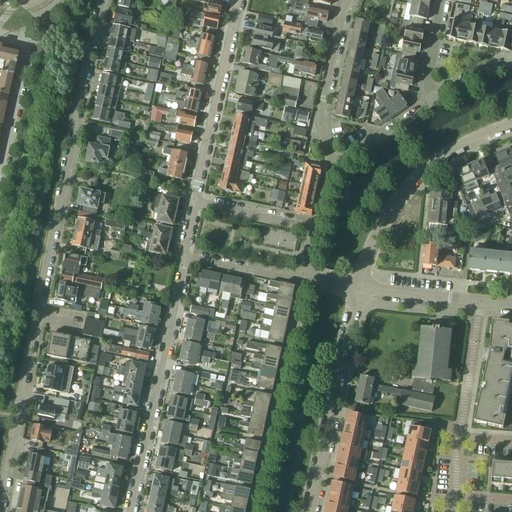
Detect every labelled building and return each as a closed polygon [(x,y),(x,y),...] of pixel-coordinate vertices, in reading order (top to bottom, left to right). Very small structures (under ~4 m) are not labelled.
[(129,9),(130,0),(119,0),(118,7),(129,9)] [(222,7),(223,3),(210,0),(195,0),(195,2),(205,4),(204,12),(219,16),(220,13),(221,13),(223,7),(222,7)] [(428,9),(430,0),(407,0),(407,5),(410,5),(412,6),(428,9)] [(295,3),(293,10),(307,13),(306,21),(304,26),(316,29),(318,24),(318,20),(326,22),(329,12),(309,7),(297,4),(295,3)] [(409,21),(409,22),(422,25),(423,20),(426,20),(428,9),(412,6),(409,16),(410,17),(409,21)] [(135,27),(137,15),(117,10),(114,22),(135,27)] [(218,23),(219,18),(191,12),(189,19),(204,22),(203,27),(217,30),(217,29),(218,28),(219,24),(218,23)] [(273,18),(259,15),(257,23),(271,26),(273,18)] [(367,35),(370,23),(356,20),(354,32),(367,35)] [(456,40),(460,23),(449,21),(445,37),(456,40)] [(405,28),(403,38),(421,42),(424,31),(421,31),(422,25),(409,22),(409,23),(408,28),(405,28)] [(320,44),(323,33),(301,28),(301,26),(284,23),(282,32),(299,36),(300,33),(306,35),(305,40),(320,44)] [(467,42),(470,25),(460,23),(456,40),(467,42)] [(477,44),(481,28),(470,25),(467,42),(477,44)] [(136,31),(130,30),(113,26),(111,38),(128,42),(129,36),(135,37),(136,31)] [(252,43),(251,45),(252,46),(252,47),(265,51),(277,53),(281,39),(275,37),(276,31),(257,26),(253,42),(252,43)] [(488,47),(491,30),(481,28),(477,44),(488,47)] [(498,49),(502,32),(491,30),(488,47),(498,49)] [(365,47),(367,35),(354,32),(351,44),(365,47)] [(509,51),(511,38),(511,34),(502,32),(498,49),(509,51)] [(156,48),(164,49),(167,36),(158,34),(156,41),(158,41),(156,48)] [(214,43),(215,40),(214,39),(214,38),(201,35),(200,40),(190,38),(189,42),(212,48),(213,44),(214,43)] [(130,42),(128,42),(111,38),(108,49),(127,53),(128,53),(130,42)] [(402,49),(401,55),(415,58),(416,52),(419,53),(421,42),(403,38),(401,49),(402,49)] [(211,52),(212,48),(189,42),(187,48),(198,50),(197,56),(209,58),(211,57),(212,54),(211,52)] [(178,54),(180,47),(167,44),(165,51),(178,54)] [(362,59),(365,47),(351,44),(348,56),(362,59)] [(12,75),(18,50),(0,45),(0,71),(12,75)] [(126,58),(127,53),(108,49),(106,59),(120,62),(122,57),(126,58)] [(162,58),(163,51),(155,50),(154,56),(162,58)] [(258,65),(261,53),(246,50),(243,63),(253,66),(253,69),(269,73),(270,68),(258,65)] [(176,63),(178,54),(165,51),(163,60),(176,63)] [(396,54),(392,71),(414,75),(416,64),(413,64),(415,58),(401,55),(396,54)] [(359,71),(362,59),(348,56),(346,68),(359,71)] [(278,57),(277,62),(295,66),(293,75),(306,78),(306,75),(314,77),(317,66),(314,65),(316,60),(301,57),(300,62),(293,60),(278,57)] [(124,76),(126,64),(120,62),(106,59),(103,71),(124,76)] [(159,69),(160,62),(153,61),(152,68),(159,69)] [(208,70),(209,67),(208,66),(208,65),(195,62),(194,67),(183,65),(182,70),(205,75),(206,71),(208,70)] [(357,83),(359,71),(346,68),(343,80),(357,83)] [(156,83),(158,72),(148,70),(146,81),(156,83)] [(204,80),(205,75),(182,70),(181,75),(192,78),(190,83),(203,86),(203,85),(205,84),(205,81),(204,80)] [(0,71),(0,94),(7,96),(12,75),(0,71)] [(255,97),(260,76),(241,71),(239,80),(242,81),(239,94),(255,97)] [(392,71),(389,87),(397,89),(407,91),(409,85),(412,86),(414,75),(392,71)] [(171,82),(173,76),(161,73),(160,79),(171,82)] [(280,89),(283,77),(269,73),(266,86),(280,89)] [(121,90),(123,79),(102,75),(100,86),(119,90),(121,90)] [(170,88),(171,82),(160,79),(159,85),(170,88)] [(354,95),(357,83),(343,80),(340,92),(354,95)] [(153,97),(156,85),(148,84),(146,95),(153,97)] [(117,101),(119,90),(100,86),(98,97),(117,101)] [(295,108),(299,90),(282,86),(278,104),(295,108)] [(202,97),(202,94),(201,93),(201,92),(188,89),(187,95),(177,92),(176,97),(199,103),(200,98),(202,97)] [(408,107),(399,94),(390,101),(382,90),(375,94),(378,98),(383,105),(382,106),(391,118),(408,107)] [(351,107),(354,95),(340,92),(338,104),(351,107)] [(199,103),(176,97),(166,95),(165,100),(179,103),(178,107),(180,109),(197,113),(197,112),(199,111),(199,108),(198,107),(199,103)] [(115,112),(117,101),(98,97),(95,108),(113,111),(115,112)] [(379,108),(374,112),(382,124),(391,118),(382,106),(383,105),(378,98),(374,101),(379,108)] [(262,112),(264,105),(240,99),(239,105),(237,106),(237,109),(237,110),(237,111),(252,115),(253,110),(262,112)] [(348,120),(351,107),(338,104),(335,117),(348,120)] [(168,116),(169,110),(153,107),(150,122),(160,124),(162,115),(168,116)] [(110,124),(113,111),(95,108),(93,120),(110,124)] [(309,114),(297,111),(285,108),(283,116),(288,117),(287,119),(295,121),(295,119),(307,122),(309,114)] [(195,121),(196,117),(169,110),(168,116),(179,119),(178,124),(193,128),(194,126),(196,125),(196,122),(195,121)] [(259,127),(260,122),(236,116),(233,127),(253,132),(254,126),(259,127)] [(191,136),(192,132),(159,124),(158,130),(176,134),(175,140),(190,143),(190,141),(192,141),(193,138),(191,136)] [(252,138),(253,132),(233,127),(233,128),(232,128),(231,131),(232,133),(231,138),(255,143),(256,139),(252,138)] [(126,140),(127,131),(109,128),(108,136),(126,140)] [(305,138),(306,131),(294,128),(293,136),(305,138)] [(158,140),(159,135),(148,132),(147,137),(158,140)] [(156,148),(158,140),(147,137),(145,145),(156,148)] [(107,160),(110,148),(109,148),(110,140),(98,138),(96,147),(90,146),(88,154),(87,155),(86,158),(87,160),(87,162),(98,164),(98,165),(102,166),(104,159),(107,160)] [(254,148),(255,143),(231,138),(230,142),(229,143),(228,146),(229,147),(228,148),(249,153),(250,147),(254,148)] [(253,154),(249,153),(228,148),(226,158),(246,163),(247,157),(252,158),(253,154)] [(500,169),(492,172),(499,191),(506,208),(511,223),(511,191),(507,177),(511,175),(511,154),(510,150),(509,150),(508,148),(502,151),(503,152),(495,156),(500,169)] [(187,160),(188,155),(164,149),(162,155),(171,157),(169,164),(185,167),(185,166),(186,165),(187,162),(187,160)] [(138,160),(139,154),(122,150),(121,157),(138,160)] [(292,161),(294,153),(284,151),(283,159),(292,161)] [(245,168),(246,163),(226,158),(226,159),(225,160),(224,162),(225,163),(224,168),(248,174),(249,169),(245,168)] [(489,176),(482,161),(471,166),(477,181),(489,176)] [(289,172),(291,165),(282,163),(280,170),(289,172)] [(320,177),(322,167),(301,163),(300,168),(305,169),(304,174),(320,177)] [(185,174),(185,170),(185,168),(185,167),(169,164),(167,171),(159,169),(158,175),(182,180),(183,175),(185,174)] [(471,166),(458,171),(464,186),(466,191),(470,189),(478,185),(476,181),(477,181),(471,166)] [(246,185),(248,174),(224,168),(221,179),(246,185)] [(287,181),(289,174),(281,172),(279,180),(287,181)] [(318,187),(320,177),(304,174),(303,176),(298,175),(297,179),(302,180),(301,184),(318,187)] [(245,188),(246,185),(221,179),(220,180),(219,184),(220,186),(219,189),(222,190),(221,190),(222,191),(222,190),(227,191),(228,192),(228,191),(230,192),(233,193),(235,193),(241,194),(242,187),(245,188)] [(285,192),(287,184),(280,182),(278,190),(285,192)] [(315,197),(318,187),(301,184),(301,186),(290,183),(289,187),(300,190),(299,194),(315,197)] [(457,209),(457,203),(450,202),(451,192),(431,190),(429,213),(427,213),(427,217),(429,217),(428,224),(448,226),(450,208),(457,209)] [(96,208),(97,202),(103,203),(105,194),(100,193),(99,195),(81,191),(80,197),(78,198),(78,202),(79,203),(78,205),(81,205),(79,213),(96,216),(97,208),(96,208)] [(283,203),(285,194),(272,191),(270,200),(283,203)] [(488,192),(482,195),(490,215),(502,210),(501,210),(506,208),(499,191),(495,193),(496,195),(490,197),(488,192)] [(313,207),(315,197),(299,194),(299,196),(294,195),(293,199),(298,200),(297,204),(313,207)] [(176,213),(179,200),(156,195),(154,203),(148,202),(147,207),(176,213)] [(490,215),(482,195),(475,197),(477,202),(467,206),(473,221),(490,215)] [(311,217),(313,207),(297,204),(296,208),(291,207),(290,212),(311,217)] [(173,226),(176,213),(147,207),(146,212),(159,214),(157,222),(173,226)] [(77,219),(74,232),(99,237),(100,233),(92,231),(94,222),(96,216),(79,213),(78,213),(77,219)] [(124,231),(126,223),(106,219),(106,221),(104,222),(105,224),(105,227),(110,228),(111,229),(112,228),(119,230),(120,231),(122,230),(124,231)] [(142,232),(141,237),(147,238),(153,240),(169,243),(172,230),(156,227),(154,235),(142,232)] [(486,237),(486,230),(472,236),(475,242),(486,237)] [(89,250),(90,241),(98,242),(99,237),(74,232),(72,246),(88,249),(88,250),(89,250)] [(166,256),(169,243),(153,240),(147,238),(141,237),(140,242),(148,244),(146,251),(166,256)] [(454,268),(455,258),(437,257),(438,245),(424,244),(423,250),(424,250),(422,266),(436,267),(436,266),(454,268)] [(131,254),(132,247),(123,245),(121,252),(131,254)] [(483,272),(485,252),(470,250),(468,270),(483,272)] [(119,261),(120,254),(109,251),(108,259),(119,261)] [(498,274),(500,254),(485,252),(483,272),(498,274)] [(511,275),(511,254),(500,254),(498,274),(511,275)] [(102,290),(104,279),(79,274),(81,265),(86,266),(88,258),(82,257),(82,258),(66,255),(64,267),(63,267),(61,281),(61,282),(72,284),(72,285),(102,290)] [(207,289),(210,274),(201,272),(201,276),(198,276),(196,287),(207,289)] [(217,291),(220,276),(210,274),(207,289),(217,291)] [(230,294),(233,279),(223,277),(220,292),(230,294)] [(240,300),(243,286),(241,285),(242,281),(233,279),(230,294),(229,298),(240,300)] [(295,292),(295,289),(295,288),(295,287),(271,281),(270,286),(280,289),(278,297),(292,300),(294,293),(295,292)] [(75,305),(78,292),(83,293),(82,295),(100,299),(102,290),(72,285),(61,283),(57,300),(65,301),(65,303),(75,305)] [(292,300),(278,297),(268,295),(267,300),(277,302),(275,308),(289,311),(290,309),(291,308),(291,306),(291,305),(292,300)] [(249,311),(251,303),(243,302),(242,309),(249,311)] [(158,317),(160,308),(156,307),(156,305),(146,303),(143,314),(158,317)] [(113,317),(116,306),(109,304),(106,316),(113,317)] [(201,316),(203,309),(191,306),(190,313),(201,316)] [(289,311),(275,308),(266,306),(264,311),(274,313),(273,318),(287,321),(288,319),(289,319),(289,316),(289,315),(289,311)] [(208,317),(209,310),(203,309),(201,316),(208,317)] [(255,321),(257,315),(240,311),(239,318),(255,321)] [(136,317),(135,321),(141,323),(141,324),(155,327),(158,317),(143,314),(137,312),(136,317)] [(287,321),(273,318),(263,315),(262,320),(272,322),(271,328),(285,331),(285,329),(286,329),(287,326),(286,325),(287,321)] [(100,339),(103,323),(86,319),(82,335),(100,339)] [(210,328),(211,323),(193,319),(193,321),(189,320),(187,329),(204,332),(208,333),(216,335),(218,329),(210,328)] [(236,324),(231,323),(226,322),(224,328),(235,330),(236,324)] [(511,323),(492,322),(489,351),(488,361),(487,361),(474,423),(503,429),(511,429),(511,323)] [(260,331),(258,338),(268,340),(282,344),(284,336),(285,335),(286,333),(285,331),(271,328),(261,326),(260,331)] [(152,341),(155,330),(140,327),(138,338),(152,341)] [(132,336),(133,331),(119,328),(118,333),(132,336)] [(361,376),(355,402),(369,405),(372,404),(373,399),(370,397),(372,390),(394,395),(393,399),(399,401),(398,405),(431,412),(432,410),(433,410),(434,407),(432,407),(434,397),(432,397),(435,384),(436,384),(437,381),(450,382),(451,371),(447,371),(451,331),(445,330),(428,328),(421,328),(416,367),(412,367),(411,379),(414,379),(412,392),(408,391),(401,390),(396,389),(373,384),(374,379),(361,376)] [(201,343),(204,332),(187,329),(185,339),(201,343)] [(131,341),(132,336),(118,333),(117,338),(131,341)] [(96,365),(99,346),(90,344),(90,341),(52,334),(48,356),(96,365)] [(151,349),(152,341),(138,338),(135,348),(146,350),(146,348),(151,349)] [(198,357),(201,346),(184,342),(182,353),(198,357)] [(280,358),(280,355),(280,354),(281,349),(247,342),(246,348),(260,351),(260,349),(266,350),(265,357),(279,360),(279,359),(280,358)] [(102,343),(101,351),(108,353),(108,352),(110,346),(110,345),(102,343)] [(110,346),(108,352),(121,355),(148,361),(149,355),(123,349),(110,346)] [(240,361),(242,352),(232,350),(230,359),(240,361)] [(217,361),(218,355),(203,352),(202,357),(217,361)] [(109,363),(111,355),(100,353),(97,367),(103,368),(105,362),(109,363)] [(196,367),(198,357),(182,353),(180,361),(184,362),(183,364),(196,367)] [(278,365),(279,360),(265,357),(255,355),(254,359),(264,361),(263,367),(277,370),(277,369),(278,368),(278,365)] [(240,370),(241,363),(232,361),(230,368),(240,370)] [(119,367),(118,372),(143,377),(144,373),(145,373),(147,368),(145,367),(146,366),(131,363),(126,362),(125,368),(119,367)] [(81,375),(82,368),(69,365),(67,372),(81,375)] [(276,374),(277,370),(263,367),(253,365),(252,369),(262,371),(260,377),(274,380),(275,379),(275,378),(276,376),(276,374)] [(73,375),(65,373),(66,370),(49,366),(46,378),(71,383),(73,375)] [(190,386),(193,375),(177,371),(175,382),(190,386)] [(238,383),(240,373),(230,371),(228,380),(238,383)] [(118,372),(117,376),(123,377),(122,383),(127,384),(142,387),(144,381),(142,381),(143,377),(118,372)] [(212,381),(213,376),(201,373),(200,378),(212,381)] [(246,374),(245,378),(250,379),(259,381),(258,387),(272,390),(272,389),(273,389),(274,385),(273,385),(274,380),(260,377),(251,375),(246,374)] [(69,392),(71,383),(46,378),(44,390),(61,393),(62,390),(69,392)] [(216,380),(215,388),(222,390),(224,382),(216,380)] [(188,396),(190,386),(175,382),(173,392),(188,396)] [(141,393),(142,387),(127,384),(126,390),(114,387),(113,392),(139,397),(140,393),(141,393)] [(270,402),(271,397),(271,396),(246,391),(245,395),(256,398),(254,405),(268,408),(269,406),(269,405),(270,403),(270,402)] [(138,401),(139,397),(113,392),(112,396),(123,399),(122,405),(136,408),(137,407),(138,407),(139,402),(138,401)] [(172,396),(169,407),(185,411),(185,410),(190,411),(192,401),(187,400),(172,396)] [(55,399),(53,406),(68,409),(70,402),(55,399)] [(208,408),(209,403),(203,402),(195,400),(194,405),(208,408)] [(87,405),(77,403),(76,402),(74,409),(78,410),(76,420),(83,422),(87,405)] [(98,414),(100,404),(90,402),(88,411),(98,414)] [(268,408),(254,405),(244,402),(243,407),(253,409),(252,415),(266,418),(266,416),(267,415),(268,413),(267,412),(268,408)] [(39,407),(38,410),(40,411),(38,418),(54,421),(55,414),(65,416),(66,416),(68,410),(66,410),(41,405),(41,406),(39,407)] [(184,416),(185,411),(169,407),(167,418),(189,423),(190,417),(184,416)] [(115,412),(113,420),(118,421),(134,425),(136,414),(121,410),(120,414),(115,412)] [(266,418),(252,415),(241,412),(240,417),(251,419),(250,425),(264,428),(264,427),(265,426),(266,423),(265,422),(266,418)] [(368,418),(348,414),(345,424),(366,429),(368,418)] [(223,429),(225,420),(219,418),(217,428),(223,429)] [(132,435),(134,425),(118,421),(116,432),(132,435)] [(179,436),(182,425),(166,422),(164,433),(179,436)] [(411,422),(408,438),(428,443),(430,432),(419,429),(421,424),(411,422)] [(263,432),(264,428),(250,425),(239,423),(238,427),(249,429),(248,435),(262,438),(262,436),(263,435),(263,433),(263,432)] [(363,439),(366,429),(345,424),(343,435),(363,439)] [(49,442),(52,431),(46,429),(46,428),(34,425),(31,440),(43,443),(43,441),(49,442)] [(102,430),(101,435),(109,437),(108,438),(114,440),(113,446),(128,450),(131,439),(115,435),(109,434),(110,432),(102,430)] [(186,444),(178,442),(179,436),(164,433),(162,443),(185,448),(184,451),(192,453),(194,447),(186,445),(186,444)] [(361,450),(363,439),(343,435),(341,446),(361,450)] [(426,453),(428,443),(408,438),(405,449),(426,453)] [(260,448),(260,446),(260,445),(260,443),(246,440),(245,447),(234,445),(233,449),(244,451),(258,454),(259,449),(260,448)] [(208,454),(210,444),(203,442),(201,453),(208,454)] [(77,456),(79,445),(73,443),(72,449),(66,448),(65,454),(77,456)] [(126,460),(128,450),(113,446),(111,453),(93,449),(91,456),(110,460),(110,457),(126,460)] [(359,461),(361,450),(341,446),(338,456),(359,461)] [(191,457),(192,453),(184,451),(184,452),(161,447),(158,458),(174,462),(175,455),(183,457),(184,455),(191,457)] [(423,464),(426,453),(405,449),(403,459),(423,464)] [(258,459),(258,456),(258,455),(258,454),(244,451),(243,457),(232,455),(231,459),(256,464),(257,460),(258,459)] [(46,476),(49,466),(43,465),(45,457),(29,454),(24,481),(50,487),(52,477),(46,476)] [(74,469),(77,456),(65,454),(63,460),(69,462),(68,468),(74,469)] [(208,459),(207,462),(214,463),(216,456),(209,454),(208,459)] [(356,471),(359,461),(338,456),(336,467),(356,471)] [(88,469),(90,459),(80,457),(78,467),(88,469)] [(171,472),(174,462),(158,458),(156,468),(171,472)] [(227,458),(226,462),(230,463),(229,469),(240,471),(254,474),(254,473),(255,473),(255,470),(255,469),(256,464),(231,459),(227,458)] [(421,474),(423,464),(403,459),(401,470),(421,474)] [(511,486),(511,464),(492,463),(491,485),(511,486)] [(214,476),(217,466),(209,464),(207,475),(214,476)] [(123,475),(124,469),(123,469),(123,468),(110,465),(108,471),(98,468),(97,473),(121,478),(122,474),(123,475)] [(354,482),(356,471),(336,467),(334,478),(354,482)] [(254,474),(240,471),(229,469),(228,473),(239,475),(237,482),(251,485),(251,483),(252,483),(253,480),(252,479),(254,474)] [(419,485),(421,474),(401,470),(398,480),(419,485)] [(120,482),(121,478),(97,473),(96,477),(106,479),(105,485),(120,488),(121,483),(120,482)] [(173,486),(175,481),(155,476),(155,478),(154,477),(153,483),(154,483),(153,487),(177,492),(179,487),(173,486)] [(416,496),(419,485),(398,480),(396,492),(416,496)] [(50,487),(24,481),(17,511),(51,511),(45,511),(50,487)] [(197,497),(200,484),(192,482),(189,495),(197,497)] [(350,498),(353,487),(332,483),(330,494),(350,498)] [(118,495),(120,488),(105,485),(104,491),(93,488),(92,493),(116,498),(117,495),(118,495)] [(249,496),(250,491),(226,485),(225,489),(235,492),(234,499),(247,502),(248,500),(249,499),(249,497),(249,496)] [(177,496),(177,492),(153,487),(152,491),(151,491),(150,497),(165,500),(166,494),(177,496)] [(115,502),(116,498),(92,493),(91,498),(102,500),(100,506),(114,509),(114,508),(115,508),(117,503),(115,502)] [(348,509),(350,498),(330,494),(328,504),(348,509)] [(247,502),(234,499),(223,496),(222,500),(233,502),(231,509),(245,511),(245,510),(246,509),(247,507),(246,506),(247,502)] [(411,511),(412,511),(415,501),(395,496),(392,508),(411,511)] [(169,506),(164,504),(165,500),(150,497),(148,503),(149,503),(148,507),(168,511),(172,511),(174,508),(169,507),(169,506)]
